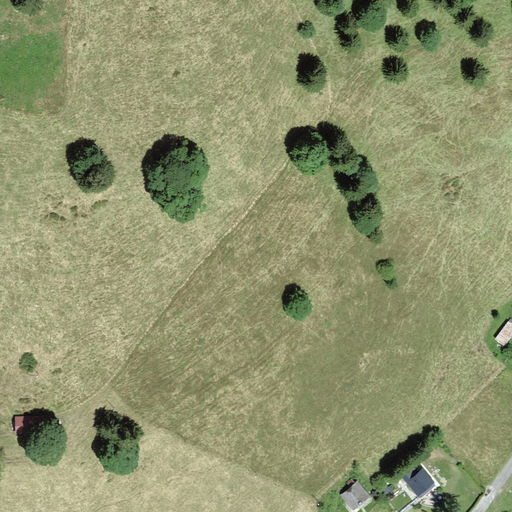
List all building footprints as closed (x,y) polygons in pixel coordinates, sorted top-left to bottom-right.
[(511,333),(511,323),(508,321),(495,338),(504,345),(511,333)] [(49,411),(15,412),(15,428),(50,427),(49,411)] [(412,469),(403,478),(419,495),(436,479),(422,466),(415,472),(412,469)] [(357,479),(341,493),(356,510),(372,495),(357,479)] [(384,480),(378,485),(384,493),(390,489),(384,480)]
